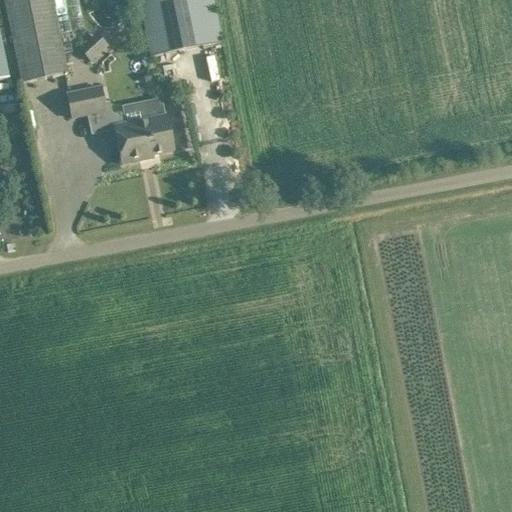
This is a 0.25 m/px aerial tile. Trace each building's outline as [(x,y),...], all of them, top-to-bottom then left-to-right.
[(60,47),(50,0),(3,0),(21,85),(66,76),(62,54),(60,47)] [(139,0),(151,58),(222,44),(212,0),(139,0)] [(0,81),(9,79),(0,38),(0,81)] [(90,39),(79,49),(91,63),(102,52),(90,39)] [(70,45),(60,47),(62,54),(71,52),(70,45)] [(66,96),(72,120),(105,113),(100,89),(66,96)] [(139,103),(143,122),(113,128),(121,166),(149,160),(152,160),(152,156),(172,152),(165,117),(161,99),(139,103)]
